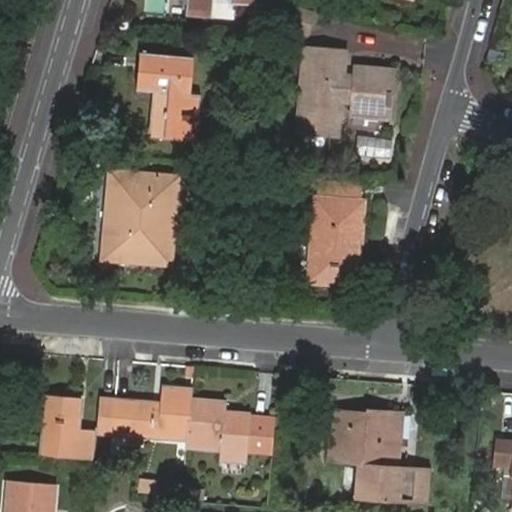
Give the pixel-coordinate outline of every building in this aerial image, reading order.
[(183,0),(184,1),(189,2),(187,18),(215,20),(216,0),(231,0),(232,5),(254,7),(254,0),(183,0)] [(308,49),(301,128),(338,132),(340,100),(353,101),(352,112),(388,115),(389,105),(392,105),(393,90),(390,90),(392,70),(355,67),(355,77),(342,76),(344,51),(308,49)] [(185,122),(193,123),(195,97),(187,97),(190,60),(141,55),(137,93),(155,95),(150,137),(184,140),(185,122)] [(191,140),(193,123),(185,122),(184,140),(191,140)] [(353,154),(388,158),(390,139),(355,136),(353,154)] [(115,175),(106,257),(170,262),(175,205),(180,205),(182,182),(115,175)] [(364,182),(318,179),(316,198),(362,201),(364,182)] [(357,282),(362,201),(316,198),(311,279),(357,282)] [(116,400),(113,431),(189,438),(189,434),(192,398),(193,387),(163,385),(161,404),(116,400)] [(47,394),(42,455),(90,459),(92,429),(77,428),(79,397),(47,394)] [(227,401),(192,398),(189,434),(222,437),(222,446),(248,448),(251,413),(227,411),(227,401)] [(98,430),(113,431),(116,400),(101,399),(98,430)] [(358,463),(362,413),(332,410),(331,427),(335,428),(332,461),(358,463)] [(365,466),(396,468),(401,413),(378,411),(377,414),(368,414),(362,413),(358,463),(365,463),(365,466)] [(511,493),(511,441),(500,440),(499,467),(506,468),(504,493),(511,493)] [(431,470),(396,468),(365,466),(356,465),(354,498),(428,503),(431,470)] [(10,481),(7,511),(54,511),(56,485),(10,481)]
